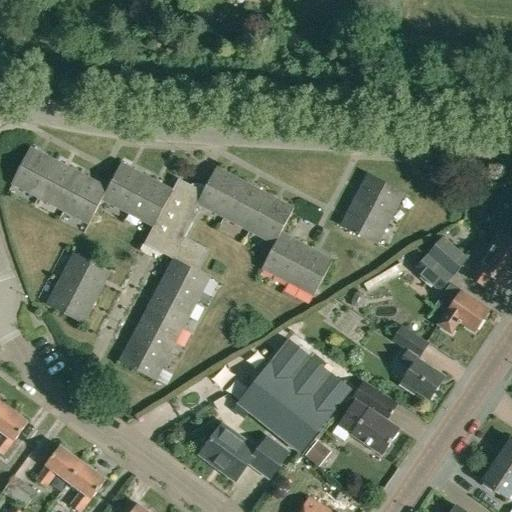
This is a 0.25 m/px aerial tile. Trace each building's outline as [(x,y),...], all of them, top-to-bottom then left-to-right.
[(287,54),(291,55),(295,55),(299,52),(301,50),(302,46),(302,42),(301,39),(298,36),(295,35),(291,34),(287,35),(284,37),(282,39),(281,43),(281,46),(283,51),(287,54)] [(39,198),(59,160),(34,146),(13,184),(39,198)] [(83,173),(59,160),(39,198),(63,211),(83,173)] [(102,200),(128,213),(148,177),(122,163),(109,187),(102,200)] [(203,192),(197,204),(223,218),(242,181),(216,167),(203,192)] [(109,187),(83,173),(63,211),(89,225),(102,200),(109,187)] [(354,200),(391,219),(405,193),(368,174),(354,200)] [(173,190),(148,177),(128,213),(153,226),(173,190)] [(203,192),(179,179),(146,246),(173,259),(197,271),(208,250),(185,238),(197,212),(194,210),(197,204),(203,192)] [(268,194),(242,181),(223,218),(248,231),(268,194)] [(294,208),(268,194),(248,231),(274,245),(281,232),(294,208)] [(341,226),(377,245),(391,219),(354,200),(341,226)] [(308,246),(281,232),(262,269),(288,283),(308,246)] [(471,278),(484,287),(491,276),(505,286),(511,275),(511,239),(502,233),(478,267),(479,267),(471,278)] [(414,270),(440,292),(469,259),(443,237),(414,270)] [(334,260),(308,246),(288,283),(314,297),(334,260)] [(60,279),(97,298),(111,272),(74,253),(60,279)] [(160,285),(196,304),(210,278),(197,271),(173,259),(160,285)] [(363,285),(367,293),(407,270),(402,262),(363,285)] [(46,305),(83,324),(97,298),(60,279),(46,305)] [(146,310),(183,329),(196,304),(160,285),(146,310)] [(438,325),(451,333),(459,321),(475,332),(490,310),(463,291),(461,293),(450,286),(437,305),(446,312),(438,325)] [(133,336),(169,355),(183,329),(146,310),(133,336)] [(416,391),(430,399),(444,377),(417,359),(427,343),(402,326),(392,341),(408,351),(401,362),(411,369),(400,386),(414,395),(416,391)] [(119,362),(156,381),(169,355),(133,336),(119,362)] [(237,404),(301,455),(353,390),(289,339),(237,404)] [(351,435),(383,456),(385,453),(387,455),(393,446),(391,445),(401,429),(388,420),(398,406),(363,383),(353,399),(357,401),(340,426),(352,434),(351,435)] [(0,453),(3,456),(14,442),(28,423),(5,406),(0,412),(0,431),(3,434),(0,437),(0,453)] [(200,455),(236,482),(249,464),(270,479),(289,453),(267,437),(258,450),(222,424),(200,455)] [(511,438),(498,459),(511,468),(511,438)] [(317,466),(329,452),(317,442),(305,456),(317,466)] [(57,474),(68,482),(83,463),(60,445),(45,465),(35,479),(47,488),(57,474)] [(482,481),(508,499),(511,493),(511,468),(498,459),(482,481)] [(70,505),(79,511),(82,511),(91,500),(106,480),(83,463),(68,482),(80,491),(70,505)] [(2,492),(25,509),(38,492),(14,475),(2,492)] [(334,511),(330,509),(335,499),(322,491),(321,494),(315,491),(311,498),(309,497),(300,511),(334,511)] [(1,493),(0,495),(0,511),(7,511),(15,503),(1,493)]
